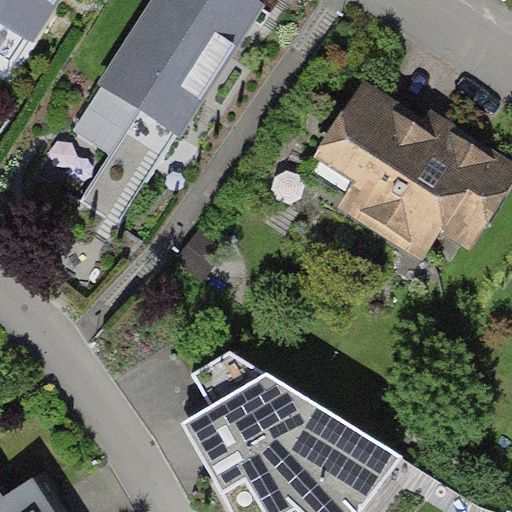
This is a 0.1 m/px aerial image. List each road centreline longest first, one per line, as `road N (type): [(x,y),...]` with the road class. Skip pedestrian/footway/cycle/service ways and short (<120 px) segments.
road 1 (residential): [(173,511),(64,350),(0,285)]
road 2 (residential): [(511,64),(410,0)]
